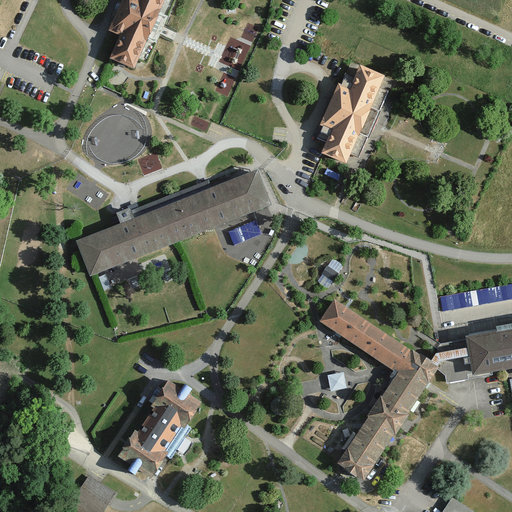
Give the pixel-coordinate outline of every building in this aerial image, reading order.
[(124,0),(123,5),(118,3),(116,6),(115,9),(120,11),(111,30),(123,36),(112,58),(133,68),(137,58),(146,63),(159,34),(171,40),(174,36),(175,32),(163,26),(174,0),(124,0)] [(357,79),(346,74),(342,81),(343,82),(340,88),(339,87),(331,106),(327,104),(324,110),(329,112),(323,125),(324,125),(321,131),(320,131),(317,138),(329,143),(324,153),(345,162),(349,153),(358,157),(387,92),(377,88),(382,78),(361,69),(357,79)] [(103,76),(91,70),(89,76),(101,82),(103,76)] [(123,225),(79,243),(91,274),(93,274),(269,205),(256,173),(211,191),(208,182),(200,185),(140,208),(130,212),(129,211),(119,215),(123,225)] [(334,257),(320,281),(331,288),(345,263),(334,257)] [(357,474),(364,479),(372,466),(372,465),(380,454),(385,445),(394,432),(395,433),(407,415),(406,415),(428,381),(437,368),(430,364),(429,363),(430,362),(421,356),(420,357),(413,353),(412,353),(335,302),(322,321),(395,370),(391,376),(395,379),(382,399),(381,398),(374,408),(373,410),(369,416),(371,417),(358,436),(353,433),(343,448),(348,451),(340,462),(340,463),(347,467),(346,469),(356,475),(357,474)] [(500,334),(465,340),(472,373),(480,371),(480,375),(487,373),(487,370),(505,367),(511,365),(511,327),(500,330),(500,334)] [(465,340),(437,345),(438,354),(436,355),(431,362),(430,363),(430,362),(429,363),(430,364),(437,368),(446,375),(447,382),(467,379),(466,374),(472,373),(465,340)] [(344,373),(328,377),(331,393),(347,390),(344,373)] [(140,467),(150,474),(163,454),(170,458),(190,428),(184,423),(197,403),(187,396),(192,389),(185,384),(180,391),(170,385),(165,392),(158,387),(153,394),(160,399),(155,406),(157,407),(138,436),(137,434),(122,456),(133,463),(128,470),(135,475),(140,467)] [(70,505),(80,511),(102,511),(115,494),(89,477),(70,505)] [(442,511),(475,511),(452,497),(442,511)]
